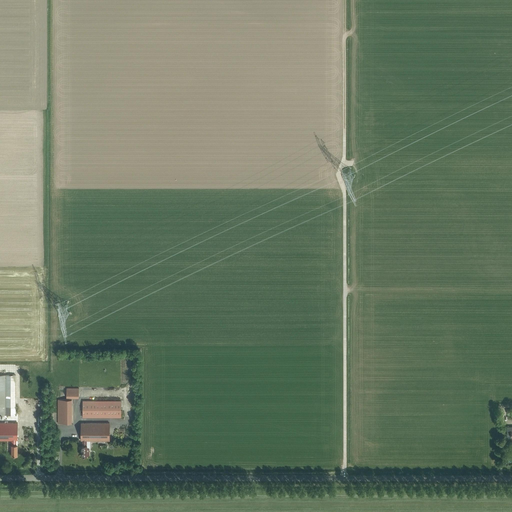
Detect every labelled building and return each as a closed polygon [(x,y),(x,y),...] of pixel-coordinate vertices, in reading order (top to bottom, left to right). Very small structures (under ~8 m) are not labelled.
[(0,414),(15,415),(15,375),(0,374),(0,414)] [(79,398),(79,388),(66,388),(66,398),(79,398)] [(72,400),(58,400),(58,423),(72,423),(72,400)] [(82,401),(82,417),(121,418),(121,401),(82,401)] [(17,423),(0,422),(0,440),(12,440),(12,445),(16,445),(16,440),(17,440),(17,423)] [(109,423),(81,423),(81,440),(82,440),(82,445),(81,445),(81,456),(89,456),(89,448),(87,448),(87,445),(87,440),(109,440),(109,423)]
